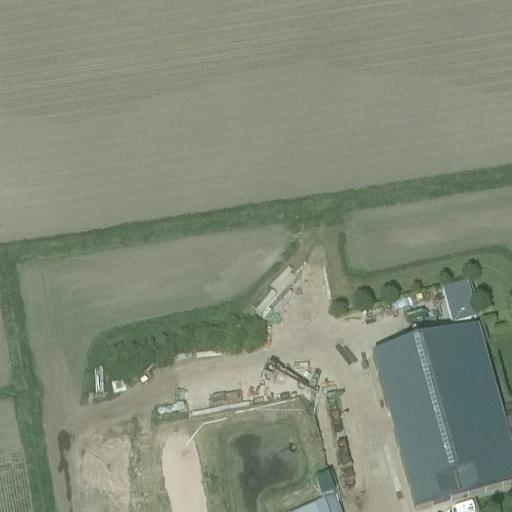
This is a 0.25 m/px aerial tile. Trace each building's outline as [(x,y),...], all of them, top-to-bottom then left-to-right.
[(443,312),(469,306),(463,284),(438,290),(443,312)] [(450,332),(474,325),(469,307),(444,314),(450,332)] [(483,329),(370,360),(412,511),(421,511),(511,486),(511,460),(480,347),(487,345),(483,329)] [(511,415),(503,418),(511,448),(511,447),(511,415)] [(295,511),(338,511),(334,500),(295,511)]
